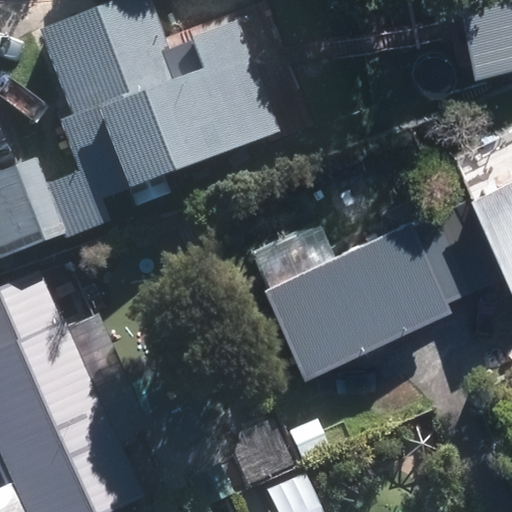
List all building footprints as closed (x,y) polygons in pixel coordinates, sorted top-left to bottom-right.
[(267,130),(233,41),(171,65),(146,1),(48,38),(79,118),(69,122),(89,174),(58,186),(74,227),(102,216),(95,196),(267,130)] [(55,222),(32,164),(0,176),(0,225),(6,241),(55,222)] [(511,176),(485,189),(511,249),(511,176)] [(469,203),(423,224),(452,287),(497,267),(469,203)] [(440,301),(408,229),(276,288),(308,360),(440,301)] [(92,511),(135,493),(62,333),(0,360),(0,430),(36,511),(92,511)] [(316,423),(292,434),(303,459),(327,448),(316,423)] [(247,487),(236,461),(211,472),(222,498),(247,487)]
